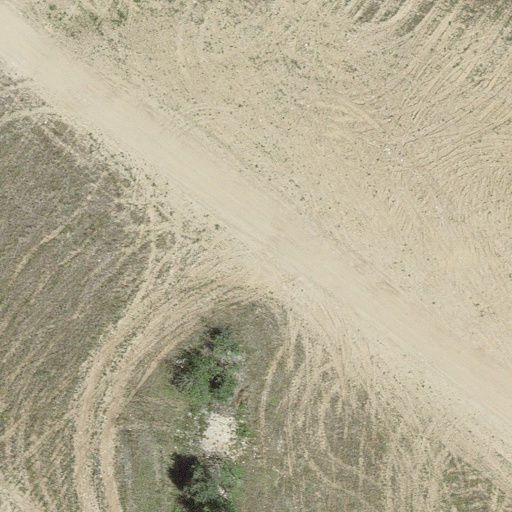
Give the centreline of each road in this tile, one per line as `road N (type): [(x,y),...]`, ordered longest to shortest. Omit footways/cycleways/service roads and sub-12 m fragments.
road 1 (track): [(511,422),(0,56)]
road 2 (track): [(392,334),(463,511)]
